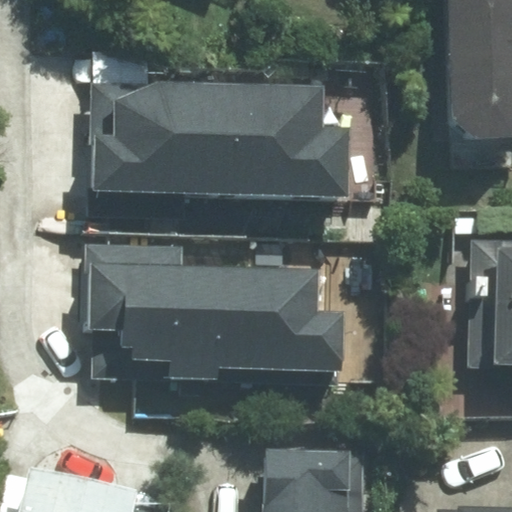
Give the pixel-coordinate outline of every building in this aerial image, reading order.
[(511,0),(420,0),(422,125),(441,145),(476,145),(496,125),(495,59),(511,102),(511,0)] [(63,139),(60,217),(169,221),(170,199),(321,203),(323,136),(293,135),(294,96),(78,89),(77,140),(63,139)] [(511,245),(470,245),(467,371),(502,372),(501,391),(511,391),(511,245)] [(170,251),(67,248),(64,336),(81,336),(79,382),(193,386),(194,371),(285,374),(288,274),(169,271),(170,251)] [(347,511),(348,459),(235,457),(234,511),(347,511)] [(105,511),(109,497),(6,473),(0,501),(0,511),(105,511)] [(505,511),(438,511),(424,511),(423,511),(511,511),(511,486),(506,486),(505,511)]
